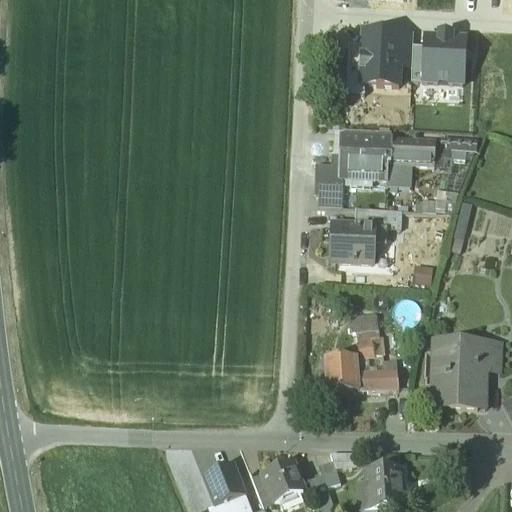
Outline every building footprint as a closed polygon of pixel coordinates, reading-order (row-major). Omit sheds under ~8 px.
[(362,90),(399,91),(401,52),(383,51),(384,39),(363,38),(363,50),(362,79),(362,90)] [(425,41),(425,51),(424,87),(463,88),(465,43),(452,43),(452,40),(439,39),(439,42),(425,41)] [(362,79),(363,50),(349,49),(348,79),(362,79)] [(413,51),(411,87),(424,87),(425,51),(413,51)] [(371,144),(341,143),(341,162),(339,183),(342,183),(342,179),(369,180),(371,144)] [(414,146),(371,144),(369,180),(369,185),(387,185),(388,170),(413,171),(414,146)] [(435,147),(414,146),(413,171),(434,172),(435,147)] [(332,162),(331,172),(316,172),(316,190),(342,191),(342,183),(339,183),(341,162),(332,162)] [(412,192),(413,171),(388,170),(387,185),(386,191),(412,192)] [(342,191),(316,190),(316,201),(318,202),(318,212),(341,213),(342,191)] [(463,241),(471,210),(463,207),(454,239),(463,241)] [(386,216),(355,215),(354,232),(374,233),(386,234),(386,216)] [(423,227),(423,242),(439,241),(438,226),(423,227)] [(354,232),(332,231),(330,268),(372,270),(374,233),(354,232)] [(371,336),(356,338),(357,348),(372,346),(371,336)] [(372,346),(357,348),(358,363),(373,361),(372,346)] [(500,347),(486,347),(486,354),(487,354),(486,374),(499,374),(500,347)] [(357,348),(348,348),(349,362),(355,362),(355,363),(358,363),(357,348)] [(486,354),(433,352),(431,412),(477,414),(478,386),(486,386),(486,374),(487,354),(486,354)] [(349,362),(326,363),(326,377),(316,377),(317,398),(358,396),(357,381),(355,363),(355,362),(349,362)] [(369,380),(357,381),(358,396),(398,395),(397,378),(369,379),(369,380)] [(511,399),(502,406),(511,426),(511,399)] [(334,467),(318,472),(322,482),(323,481),(327,493),(340,488),(334,467)] [(291,468),(262,480),(274,510),(303,499),(291,468)] [(233,470),(202,482),(214,511),(217,511),(245,501),(233,470)] [(402,511),(400,474),(366,476),(366,488),(367,511),(402,511)] [(268,511),(274,510),(262,480),(251,484),(262,511),(268,511)] [(327,493),(323,481),(322,482),(309,486),(316,506),(330,502),(327,493)] [(367,511),(366,488),(358,489),(359,511),(367,511)] [(249,511),(245,501),(217,511),(214,511),(213,511),(249,511)] [(332,511),(330,502),(316,506),(317,511),(332,511)]
